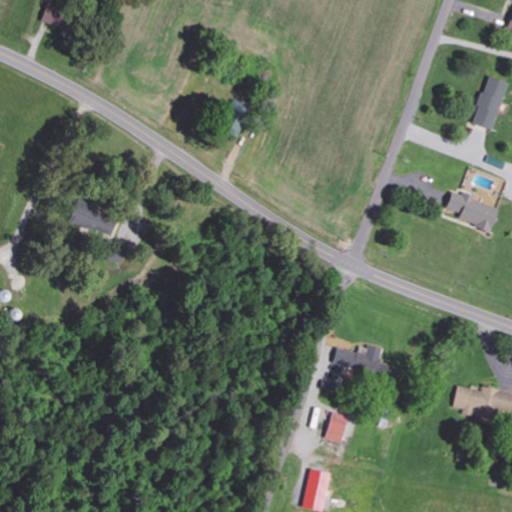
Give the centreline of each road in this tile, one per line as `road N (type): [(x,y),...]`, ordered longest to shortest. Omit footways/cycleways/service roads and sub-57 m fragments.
road 1 (tertiary): [(511,323),(355,262),(92,94),(0,47)]
road 2 (residential): [(355,262),(451,0)]
road 3 (residential): [(262,511),(355,262)]
